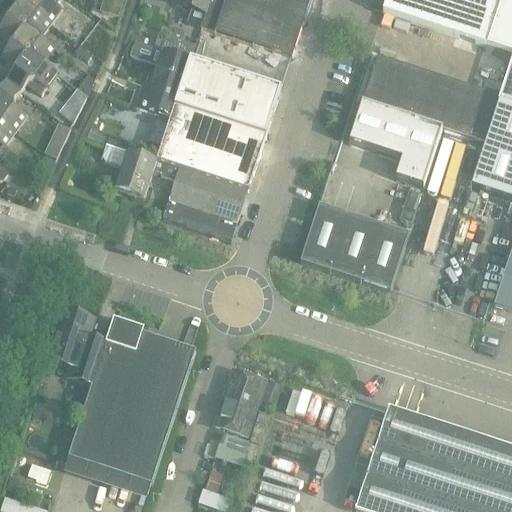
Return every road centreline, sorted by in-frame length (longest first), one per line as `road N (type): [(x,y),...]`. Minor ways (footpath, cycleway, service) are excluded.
road 1 (unclassified): [(237,302),(336,0)]
road 2 (unclassified): [(511,393),(237,302)]
road 3 (residential): [(173,511),(237,302)]
road 4 (unclassified): [(237,302),(87,254)]
